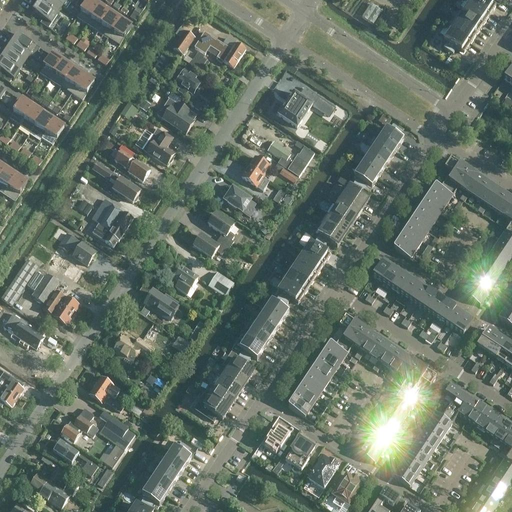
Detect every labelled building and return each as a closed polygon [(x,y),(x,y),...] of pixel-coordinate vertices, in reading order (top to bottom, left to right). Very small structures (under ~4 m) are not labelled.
[(62,8),(49,0),(42,0),(40,4),(57,15),(62,8)] [(67,1),(65,0),(49,0),(62,8),(67,1)] [(88,26),(99,9),(100,7),(99,8),(90,0),(89,0),(88,1),(77,19),(88,26)] [(496,8),(488,2),(489,0),(472,0),(470,4),(489,17),(496,8)] [(57,15),(40,4),(33,14),(43,20),(40,24),(46,28),(49,24),(51,25),(57,15)] [(489,17),(470,4),(463,14),(483,27),(489,17)] [(98,33),(110,16),(111,14),(110,15),(100,7),(99,9),(88,26),(98,33)] [(136,23),(140,16),(134,12),(130,19),(136,23)] [(109,40),(120,23),(121,21),(120,22),(111,14),(110,16),(98,33),(109,40)] [(483,27),(463,14),(457,23),(477,36),(483,27)] [(120,47),(131,30),(131,29),(121,21),(120,23),(109,40),(119,47),(120,47)] [(477,36),(457,23),(451,33),(470,46),(477,36)] [(183,57),(195,39),(187,33),(174,51),(183,57)] [(470,46),(451,33),(444,42),(447,45),(443,49),(453,56),(455,50),(464,56),(470,46)] [(207,62),(204,60),(206,56),(205,56),(210,48),(220,55),(217,59),(224,64),(234,70),(240,61),(221,49),(223,46),(205,34),(186,62),(197,70),(199,67),(202,69),(207,62)] [(37,47),(19,35),(18,35),(19,36),(13,45),(30,56),(36,47),(37,47)] [(74,46),(78,41),(70,36),(66,41),(74,47),(74,46)] [(246,51),(236,45),(236,46),(227,39),(223,46),(221,49),(240,61),(246,51)] [(85,53),(88,48),(80,43),(77,48),(76,48),(85,54),(85,53)] [(30,56),(13,45),(8,52),(7,52),(8,52),(25,64),(30,56)] [(95,60),(99,55),(91,50),(87,55),(86,55),(95,61),(95,60)] [(25,64),(8,52),(3,60),(20,71),(25,64)] [(51,82),(62,64),(63,62),(62,64),(53,55),(51,57),(40,74),(40,75),(51,82)] [(106,68),(109,62),(101,57),(98,62),(97,62),(106,68)] [(20,71),(3,60),(0,63),(0,71),(6,76),(3,80),(9,84),(12,80),(14,81),(14,80),(20,71)] [(61,89),(73,71),(74,69),(73,71),(63,62),(62,64),(51,82),(61,89)] [(511,86),(511,67),(503,81),(511,86)] [(72,96),(83,78),(84,76),(83,78),(74,69),(73,71),(61,89),(72,96)] [(178,69),(170,79),(176,83),(184,73),(178,69)] [(193,97),(202,83),(185,72),(176,85),(181,88),(178,92),(185,97),(188,93),(193,97)] [(83,103),(94,85),(84,76),(83,78),(72,96),(82,102),(82,103),(83,103)] [(285,108),(278,118),(297,130),(312,107),(328,118),(334,109),(305,89),(299,98),(294,94),(285,108)] [(37,102),(40,98),(34,94),(31,99),(37,102)] [(21,127),(32,109),(33,108),(33,107),(32,109),(23,100),(21,102),(10,120),(21,127)] [(47,109),(50,105),(45,101),(42,106),(47,109)] [(186,119),(190,113),(178,105),(177,106),(169,101),(166,106),(171,110),(163,121),(186,136),(193,124),(186,119)] [(199,112),(203,106),(197,102),(193,108),(199,112)] [(146,113),(149,108),(143,104),(140,108),(146,113)] [(31,134),(43,116),(44,114),(43,116),(33,108),(32,109),(21,127),(31,134)] [(58,116),(61,112),(55,108),(52,112),(58,116)] [(42,141),(53,123),(54,122),(54,121),(53,123),(44,114),(43,116),(31,134),(42,141)] [(69,124),(72,119),(66,115),(63,120),(69,124)] [(52,148),(64,131),(64,130),(54,122),(53,123),(42,141),(52,147),(52,148)] [(404,142),(398,138),(402,133),(393,127),(390,132),(386,130),(380,139),(397,151),(404,142)] [(166,150),(173,140),(157,130),(147,146),(151,148),(147,154),(167,168),(168,165),(171,165),(173,161),(173,158),(174,156),(166,150)] [(7,147),(10,142),(2,137),(0,140),(0,142),(7,148),(7,147)] [(397,151),(380,139),(373,149),(391,161),(397,151)] [(17,154),(21,149),(13,144),(10,149),(9,148),(9,149),(18,155),(18,154),(17,154)] [(307,166),(296,159),(297,159),(296,158),(292,155),(292,156),(274,144),(268,152),(281,161),(277,166),(273,163),(270,166),(281,173),(292,181),(295,177),(298,179),(299,179),(307,166)] [(391,161),(373,149),(367,158),(385,170),(391,161)] [(28,161),(31,156),(23,151),(20,156),(20,155),(19,156),(28,162),(28,161)] [(151,172),(133,160),(122,153),(115,163),(130,173),(129,175),(143,184),(151,172)] [(39,169),(43,163),(34,158),(31,163),(30,162),(30,163),(39,169)] [(385,170),(367,158),(361,168),(378,180),(385,170)] [(270,169),(269,168),(255,159),(249,169),(264,179),(270,169)] [(470,172),(451,160),(445,169),(454,175),(463,181),(470,172)] [(93,171),(108,181),(112,175),(97,165),(93,171)] [(378,180),(361,168),(354,178),(358,180),(354,184),(364,191),(366,186),(372,189),(378,180)] [(257,189),(264,179),(249,169),(242,179),(257,189)] [(0,193),(5,196),(16,179),(17,177),(16,178),(7,170),(6,172),(0,180),(0,193)] [(467,194),(478,178),(470,172),(463,181),(459,189),(465,193),(467,194)] [(292,181),(281,173),(280,176),(294,186),(298,179),(295,177),(292,181)] [(453,198),(459,189),(463,181),(454,175),(443,191),(453,198)] [(15,204),(27,186),(17,177),(16,179),(5,196),(15,203),(15,204)] [(476,200),(486,186),(487,184),(478,178),(467,194),(469,196),(476,200)] [(113,191),(133,205),(134,203),(136,203),(138,200),(137,198),(140,194),(121,181),(113,191)] [(369,201),(360,195),(360,194),(361,195),(363,192),(364,191),(354,184),(353,186),(351,188),(352,189),(351,189),(344,199),(363,211),(369,201)] [(485,206),(496,190),(487,184),(486,186),(476,200),(483,205),(485,206)] [(279,205),(286,194),(274,187),(267,198),(279,205)] [(453,198),(443,191),(436,187),(430,196),(446,207),(453,198)] [(256,206),(250,203),(251,202),(233,190),(231,193),(229,192),(225,198),(227,199),(225,202),(229,205),(228,206),(236,212),(237,210),(250,219),(255,212),(253,210),(256,206)] [(494,212),(504,197),(505,196),(496,190),(485,206),(487,208),(494,212)] [(446,207),(430,196),(424,205),(440,216),(446,207)] [(503,218),(511,204),(511,200),(505,196),(504,197),(494,212),(501,217),(503,218)] [(363,211),(344,199),(338,208),(356,220),(363,211)] [(119,243),(133,220),(122,212),(105,201),(92,222),(106,231),(105,233),(90,224),(86,231),(105,243),(114,249),(118,242),(119,243)] [(82,213),(88,204),(84,202),(78,210),(82,213)] [(511,223),(511,204),(503,218),(505,220),(511,224),(511,223)] [(87,217),(93,208),(89,205),(83,214),(87,217)] [(440,216),(424,205),(418,214),(434,225),(440,216)] [(356,220),(338,208),(331,218),(350,230),(356,220)] [(434,225),(418,214),(412,223),(428,234),(434,225)] [(227,254),(234,244),(232,242),(234,239),(229,235),(234,227),(216,215),(208,227),(222,236),(215,247),(201,237),(194,248),(212,261),(217,253),(222,257),(225,253),(227,254)] [(350,230),(331,218),(325,227),(344,239),(350,230)] [(428,234),(412,223),(406,232),(422,243),(428,234)] [(344,239),(325,227),(319,237),(320,238),(319,238),(317,241),(316,242),(326,248),(326,247),(328,244),(328,243),(337,249),(344,239)] [(422,243),(406,232),(400,241),(416,252),(422,243)] [(511,237),(506,233),(499,243),(511,250),(511,237)] [(96,255),(82,246),(76,242),(67,235),(58,248),(68,254),(71,249),(77,253),(73,258),(88,268),(96,255)] [(416,252),(400,241),(394,251),(410,262),(416,252)] [(330,258),(322,252),(326,248),(316,242),(314,247),(310,245),(304,255),(323,268),(330,258)] [(511,259),(511,250),(499,243),(493,252),(510,263),(511,259)] [(57,270),(68,254),(58,248),(48,264),(57,270)] [(510,263),(493,252),(487,261),(504,272),(510,263)] [(323,268),(304,255),(298,264),(317,277),(323,268)] [(382,284),(393,267),(383,261),(372,278),(382,284)] [(504,272),(487,261),(482,270),(498,281),(504,272)] [(16,303),(38,269),(27,262),(1,301),(13,308),(16,303)] [(77,284),(85,272),(71,263),(64,275),(75,283),(77,284)] [(317,277),(298,264),(291,273),(311,286),(317,277)] [(391,290),(402,273),(393,267),(382,284),(391,290)] [(187,297),(198,281),(182,270),(174,282),(179,285),(176,290),(187,297)] [(498,281),(482,270),(476,279),(492,290),(498,281)] [(311,286),(291,273),(285,283),(305,296),(311,286)] [(400,296),(411,279),(402,273),(391,290),(400,296)] [(34,293),(44,279),(37,274),(27,288),(34,293)] [(225,299),(234,285),(218,274),(208,288),(225,299)] [(45,306),(59,285),(47,276),(32,298),(39,302),(45,306)] [(409,302),(420,285),(411,279),(400,296),(409,302)] [(492,290),(476,279),(470,288),(486,299),(492,290)] [(285,311),(292,302),(298,306),(305,296),(285,283),(278,293),(283,296),(276,305),(272,302),(265,312),(282,323),(289,314),(285,311)] [(418,308),(428,292),(429,291),(420,285),(409,302),(418,308)] [(376,294),(385,298),(388,292),(379,288),(376,294)] [(486,299),(470,288),(463,297),(480,308),(486,299)] [(427,314),(437,298),(438,297),(429,291),(428,292),(418,308),(427,314)] [(79,307),(68,300),(56,292),(50,302),(72,316),(74,312),(76,313),(79,307)] [(153,294),(146,305),(170,321),(181,306),(168,297),(164,302),(153,294)] [(436,320),(446,304),(447,303),(438,297),(437,298),(427,314),(436,320)] [(72,316),(50,302),(43,311),(55,319),(67,327),(70,321),(69,320),(72,316)] [(445,326),(455,310),(456,309),(447,303),(446,304),(436,320),(445,326)] [(454,332),(464,316),(465,315),(456,309),(455,310),(445,326),(454,332)] [(511,316),(505,311),(499,320),(511,329),(511,316)] [(282,323),(265,312),(259,321),(276,333),(282,323)] [(463,338),(473,323),(474,322),(465,315),(464,316),(454,332),(463,338)] [(353,346),(364,330),(346,318),(339,327),(346,331),(335,348),(334,348),(347,356),(353,347),(353,346)] [(42,328),(45,324),(39,320),(36,324),(42,328)] [(276,333),(259,321),(252,331),(270,342),(276,333)] [(430,329),(439,334),(443,328),(434,322),(430,329)] [(22,327),(15,337),(37,352),(44,342),(22,327)] [(362,352),(373,336),(364,330),(353,346),(353,347),(360,351),(362,352)] [(270,342),(252,331),(246,340),(264,352),(270,342)] [(487,354),(497,337),(488,331),(477,348),(487,354)] [(371,358),(382,342),(373,336),(362,352),(364,354),(371,358)] [(496,360),(506,343),(497,337),(487,354),(496,360)] [(154,351),(139,340),(135,346),(123,338),(112,354),(123,361),(126,358),(133,363),(138,355),(147,362),(154,351)] [(264,352),(246,340),(240,350),(243,352),(239,356),(249,363),(251,358),(257,362),(264,352)] [(380,364),(391,348),(382,342),(371,358),(378,363),(380,364)] [(505,366),(511,354),(511,346),(506,343),(496,360),(505,366)] [(347,356),(334,348),(335,348),(331,345),(325,354),(341,365),(347,356)] [(389,370),(400,354),(391,348),(380,364),(382,366),(389,370)] [(12,349),(4,361),(26,376),(29,371),(30,372),(35,364),(12,349)] [(341,365),(325,354),(319,363),(335,374),(341,365)] [(398,376),(409,360),(400,354),(389,370),(396,375),(398,376)] [(255,373),(245,367),(246,366),(246,367),(248,364),(249,363),(239,356),(239,358),(237,360),(237,361),(236,361),(229,371),(248,383),(255,373)] [(407,382),(412,375),(418,366),(409,360),(398,376),(400,378),(407,382)] [(335,374),(319,363),(313,372),(329,383),(335,374)] [(436,378),(418,366),(412,375),(421,381),(430,387),(436,378)] [(248,383),(229,371),(223,380),(242,393),(248,383)] [(329,383),(313,372),(307,381),(323,392),(329,383)] [(24,392),(22,390),(24,387),(4,374),(0,380),(0,389),(2,390),(18,401),(24,392)] [(410,398),(421,381),(412,375),(407,382),(400,392),(410,398)] [(114,388),(101,380),(95,388),(108,397),(109,395),(111,396),(115,390),(114,389),(114,388)] [(242,393),(223,380),(217,390),(235,402),(242,393)] [(323,392),(307,381),(301,390),(317,401),(323,392)] [(469,400),(450,387),(445,396),(454,402),(454,401),(464,408),(469,400)] [(117,403),(120,399),(115,396),(112,400),(108,397),(95,388),(89,397),(102,406),(104,403),(120,414),(124,408),(117,403)] [(12,410),(18,401),(2,390),(0,392),(0,407),(2,409),(4,405),(12,410)] [(235,402),(217,390),(210,399),(229,412),(235,402)] [(317,401),(301,390),(295,399),(311,410),(317,401)] [(417,402),(410,398),(400,392),(394,401),(411,412),(417,402)] [(229,412),(210,399),(204,409),(207,411),(203,416),(212,422),(215,417),(222,421),(229,412)] [(311,410),(295,399),(288,409),(305,420),(311,410)] [(467,422),(478,406),(469,400),(464,408),(458,416),(467,422)] [(411,412),(394,401),(388,410),(405,421),(411,412)] [(458,416),(464,408),(454,401),(454,402),(442,419),(442,420),(452,426),(458,416)] [(142,413),(131,405),(128,410),(138,418),(142,413)] [(476,428),(487,412),(478,406),(467,422),(476,428)] [(99,431),(89,425),(95,417),(84,410),(74,426),(71,424),(61,437),(63,439),(74,446),(83,432),(93,439),(99,431)] [(405,421),(388,410),(382,419),(399,430),(405,421)] [(129,429),(128,428),(104,412),(99,419),(107,424),(100,434),(117,446),(129,429)] [(485,434),(496,418),(487,412),(476,428),(485,434)] [(452,426),(442,420),(442,419),(436,415),(429,424),(446,435),(452,426)] [(494,440),(505,424),(496,418),(485,434),(494,440)] [(399,430),(382,419),(376,428),(393,439),(399,430)] [(137,429),(131,424),(128,428),(134,433),(137,429)] [(446,435),(429,424),(423,433),(440,444),(446,435)] [(503,446),(511,432),(511,428),(505,424),(494,440),(503,446)] [(393,439),(376,428),(370,437),(387,448),(393,439)] [(281,451),(289,439),(290,437),(284,433),(278,429),(276,433),(274,431),(271,435),(266,442),(268,443),(265,448),(276,455),(279,450),(281,451)] [(511,452),(511,451),(511,432),(503,446),(511,452)] [(440,444),(423,433),(417,442),(434,453),(440,444)] [(387,448),(370,437),(364,446),(381,457),(387,448)] [(75,453),(72,451),(75,447),(74,446),(63,439),(53,453),(68,463),(75,453)] [(307,460),(314,449),(306,444),(300,440),(285,462),(292,467),(292,469),(292,471),(293,473),(295,474),(297,474),(299,474),(300,473),(301,473),(309,462),(307,460)] [(434,453),(417,442),(411,451),(428,462),(434,453)] [(192,460),(186,456),(190,451),(181,445),(178,450),(174,448),(168,458),(185,469),(192,460)] [(117,446),(105,464),(114,470),(126,452),(117,446)] [(381,457),(364,446),(358,455),(374,466),(381,457)] [(428,462),(411,451),(405,460),(422,471),(428,462)] [(185,469),(168,458),(161,467),(179,479),(185,469)] [(324,491),(339,467),(330,461),(329,463),(323,459),(309,481),(324,491)] [(422,471),(405,460),(399,469),(416,480),(422,471)] [(511,466),(505,462),(499,471),(511,479),(511,466)] [(179,479),(161,467),(155,477),(172,488),(179,479)] [(416,480),(399,469),(393,479),(410,489),(416,480)] [(511,486),(511,479),(499,471),(493,480),(509,491),(511,486)] [(63,489),(71,477),(62,472),(54,484),(63,489)] [(71,497),(76,489),(69,484),(64,493),(38,476),(29,490),(39,497),(53,506),(51,508),(54,509),(55,508),(62,511),(71,497)] [(241,486),(245,480),(239,476),(235,483),(241,486)] [(172,488),(155,477),(149,486),(166,498),(172,488)] [(348,506),(361,486),(356,483),(358,481),(353,478),(351,480),(347,477),(334,496),(337,498),(333,505),(341,510),(345,504),(348,506)] [(509,491),(493,480),(487,489),(503,500),(509,491)] [(151,511),(156,505),(160,508),(166,498),(149,486),(142,496),(146,499),(140,508),(136,506),(132,511),(151,511)] [(503,500),(487,489),(481,498),(497,508),(503,500)] [(384,511),(380,509),(384,503),(393,509),(399,500),(385,491),(370,511),(384,511)] [(495,511),(497,508),(481,498),(475,507),(483,511),(495,511)]
